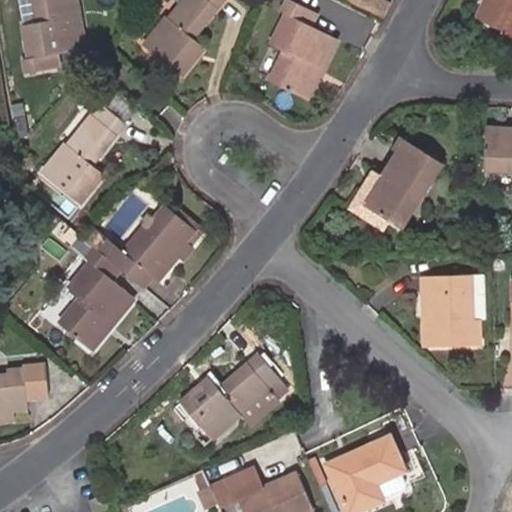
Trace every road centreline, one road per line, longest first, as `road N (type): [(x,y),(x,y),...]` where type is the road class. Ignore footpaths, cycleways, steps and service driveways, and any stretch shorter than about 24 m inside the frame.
road 1 (residential): [(261,245),(139,377),(0,492)]
road 2 (residential): [(261,245),(490,444)]
road 3 (residential): [(392,59),(261,245)]
road 4 (residential): [(392,59),(432,83),(511,90)]
